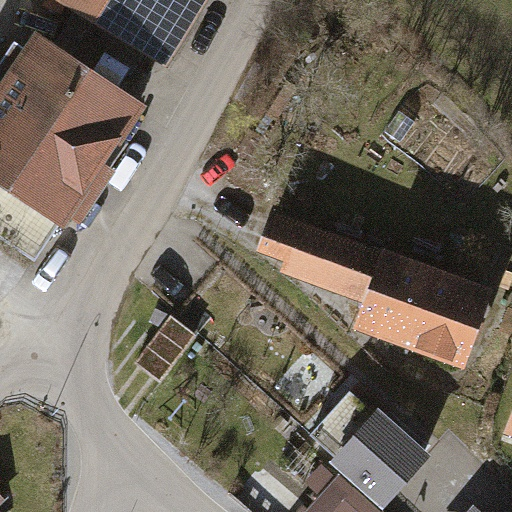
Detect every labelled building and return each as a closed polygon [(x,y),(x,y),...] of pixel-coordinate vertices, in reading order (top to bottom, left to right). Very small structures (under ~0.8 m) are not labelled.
[(14,44),(0,66),(0,190),(71,235),(142,121),(112,102),(142,54),(170,72),(214,0),(63,0),(81,11),(48,65),(14,44)] [(364,320),(354,346),(467,388),(496,308),(384,267),(275,226),(259,270),(286,280),(283,290),(364,320)] [(327,450),(383,499),(433,442),(376,393),(327,450)] [(381,511),(388,500),(329,467),(302,511),(381,511)] [(511,511),(511,510),(510,511),(494,511),(473,494),(458,511),(511,511)]
